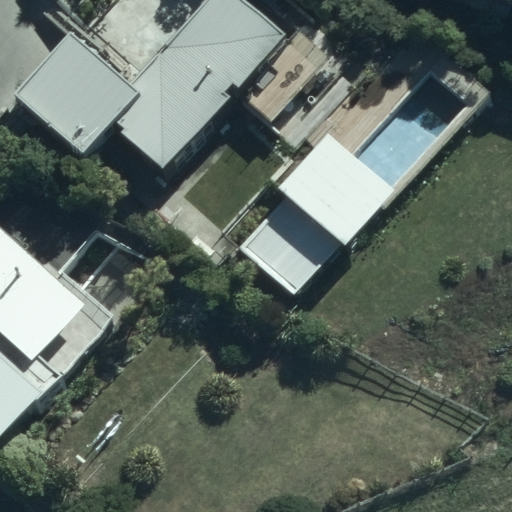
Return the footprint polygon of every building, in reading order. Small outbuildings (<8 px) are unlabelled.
[(201,0),(131,68),(73,7),(11,66),(88,146),(117,118),(166,169),(294,48),(248,0),(201,0)] [(511,0),(468,0),(511,14),(511,0)] [(400,211),(330,146),(234,248),(304,313),(400,211)] [(7,264),(0,270),(0,392),(42,436),(110,372),(7,264)] [(0,504),(44,463),(0,416),(0,504)]
